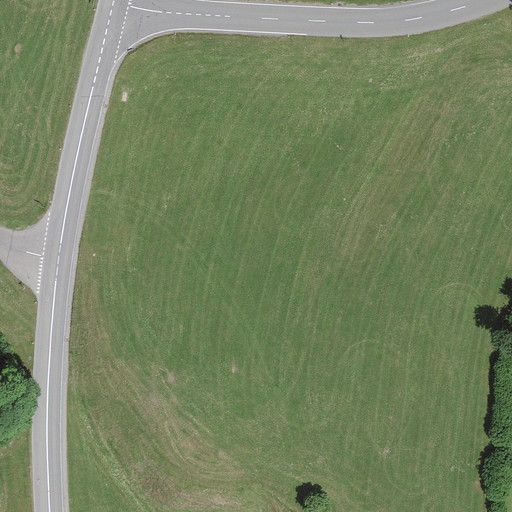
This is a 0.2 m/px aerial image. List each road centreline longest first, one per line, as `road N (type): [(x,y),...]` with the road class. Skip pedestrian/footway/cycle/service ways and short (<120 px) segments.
road 1 (tertiary): [(485,0),(382,22),(114,5)]
road 2 (tertiary): [(114,5),(56,274)]
road 3 (tertiary): [(56,274),(49,511)]
